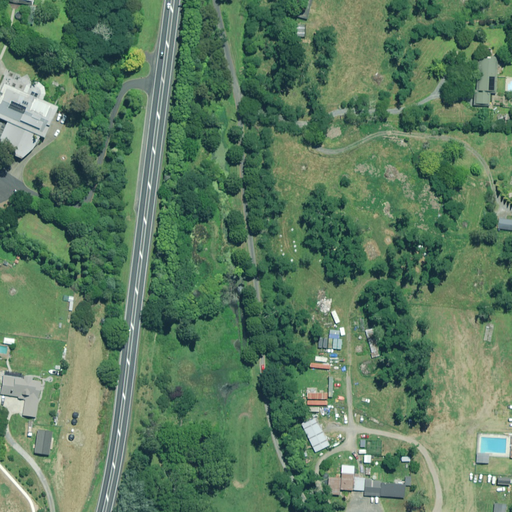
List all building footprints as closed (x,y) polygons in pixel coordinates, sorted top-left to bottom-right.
[(30,0),(0,0),(0,5),(30,8),(30,0)] [(310,0),(302,0),(300,18),(307,19),(310,0)] [(490,92),(495,92),(498,57),(479,56),(478,72),(476,91),(474,91),(473,105),(489,106),(490,92)] [(54,109),(1,85),(0,87),(0,124),(39,142),(54,109)] [(511,221),(499,220),(498,230),(511,231),(511,221)] [(26,378),(4,375),(2,393),(19,396),(19,397),(26,398),(24,415),(38,417),(43,380),(34,379),(35,376),(26,375),(26,378)] [(329,446),(315,419),(302,425),(316,453),(329,446)] [(344,438),(339,432),(332,438),(337,444),(344,438)] [(489,455),(477,454),(477,463),(489,464),(489,455)] [(363,491),(364,480),(364,479),(353,478),(353,475),(341,474),(341,479),(329,479),(328,495),(339,496),(340,490),(363,491)] [(364,480),(363,491),(363,496),(405,498),(406,482),(387,481),(364,480)] [(507,482),(496,481),(495,491),(507,492),(507,482)]
